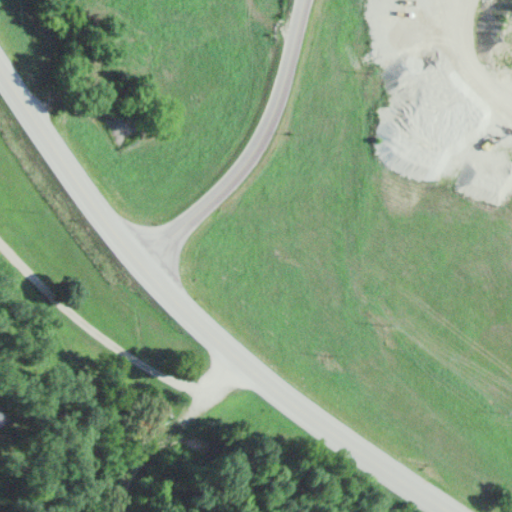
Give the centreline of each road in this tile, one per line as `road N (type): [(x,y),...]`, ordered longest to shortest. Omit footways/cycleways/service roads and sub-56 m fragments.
road 1 (primary): [(454,511),(321,424),(141,258)]
road 2 (residential): [(141,258),(248,157),(283,77),(301,0)]
road 3 (primary): [(141,258),(0,66)]
